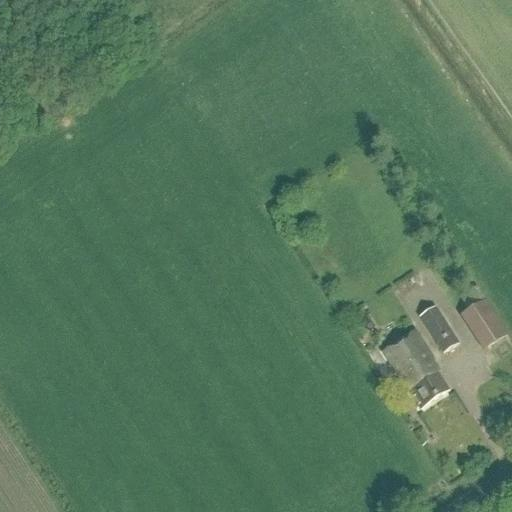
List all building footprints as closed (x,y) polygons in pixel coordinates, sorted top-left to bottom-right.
[(361,293),(381,326),(402,314),(382,281),(361,293)] [(507,337),(485,302),(461,317),(483,353),(507,337)] [(459,346),(441,317),(435,309),(420,318),(425,327),(444,356),(459,346)] [(384,354),(421,411),(448,394),(430,365),(434,363),(415,334),(384,354)] [(376,411),(383,408),(391,425),(403,420),(376,361),(357,370),(376,411)]
